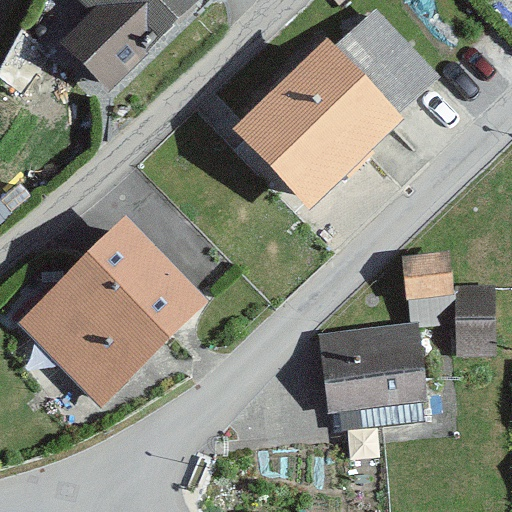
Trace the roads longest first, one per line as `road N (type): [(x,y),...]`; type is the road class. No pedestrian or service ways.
road 1 (residential): [(511,112),(268,345),(156,440),(110,511)]
road 2 (residential): [(277,0),(0,267)]
